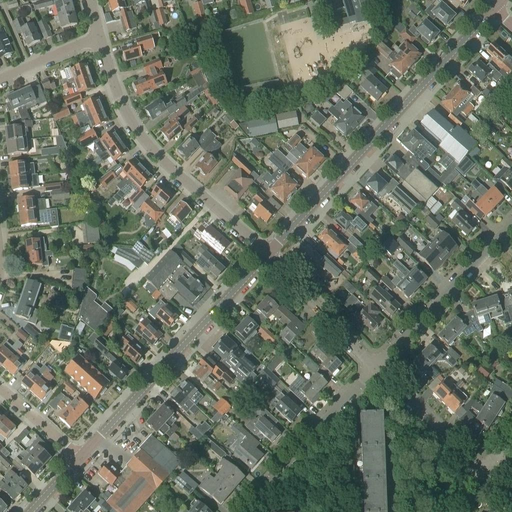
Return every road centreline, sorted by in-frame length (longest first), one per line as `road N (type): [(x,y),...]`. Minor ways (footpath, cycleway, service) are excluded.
road 1 (residential): [(269,254),(494,9)]
road 2 (residential): [(269,254),(130,124),(95,39)]
road 3 (residential): [(79,459),(269,254)]
road 4 (residential): [(373,367),(511,224)]
road 5 (residential): [(244,511),(373,367)]
road 6 (residential): [(373,367),(269,254)]
road 7 (residential): [(478,469),(373,367)]
